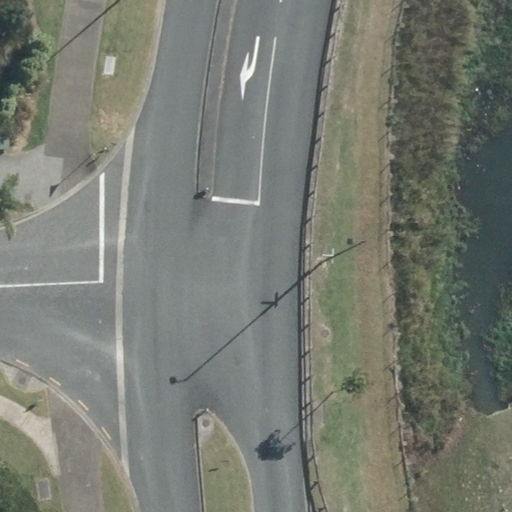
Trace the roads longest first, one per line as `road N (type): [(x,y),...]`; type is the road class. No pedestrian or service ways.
road 1 (secondary): [(155,278),(193,0)]
road 2 (secondary): [(302,0),(265,276)]
road 3 (secondary): [(265,276),(262,359),(285,511)]
road 4 (secondary): [(173,511),(155,278)]
road 5 (tertiary): [(0,283),(155,278)]
